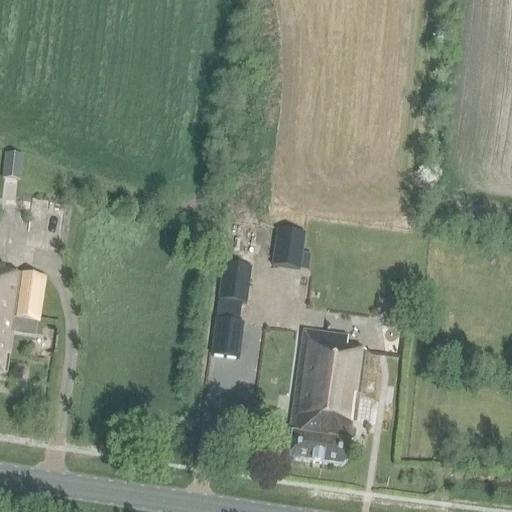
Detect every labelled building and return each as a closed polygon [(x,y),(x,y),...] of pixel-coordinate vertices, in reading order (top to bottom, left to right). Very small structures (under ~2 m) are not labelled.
[(22,160),(6,158),(3,182),(20,184),(22,160)] [(304,235),(277,231),(271,267),(299,271),(304,235)] [(246,305),(251,269),(223,265),(218,301),(246,305)] [(0,375),(6,377),(13,320),(37,324),(43,280),(3,275),(4,269),(0,268),(0,375)] [(210,357),(238,361),(243,325),(215,321),(210,357)] [(302,329),(294,401),(289,433),(292,434),(289,455),(293,461),(339,467),(345,462),(348,443),(352,440),(353,434),(349,433),(350,426),(355,426),(359,401),(364,354),(345,352),(346,340),(314,336),(315,331),(302,329)]
